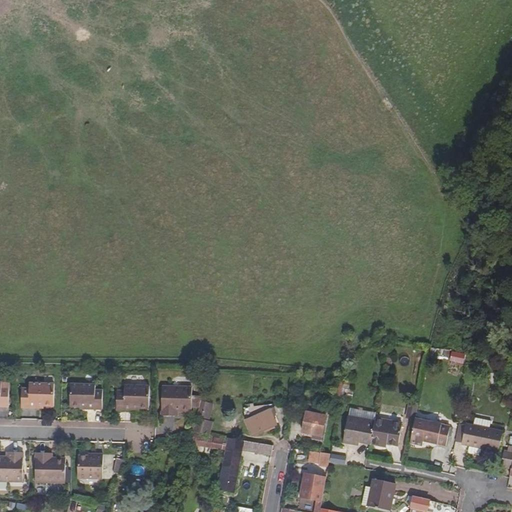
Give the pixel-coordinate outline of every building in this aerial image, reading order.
[(464,364),(465,353),(452,352),(451,362),(464,364)] [(340,400),(344,376),(341,379),(337,385),(331,396),(340,400)] [(0,409),(9,410),(9,390),(3,390),(3,385),(0,384),(0,409)] [(53,408),(53,385),(28,385),(28,391),(21,391),(21,410),(36,410),(36,406),(41,406),(41,408),(43,408),(53,408)] [(102,410),(102,392),(95,391),(95,386),(70,386),(69,408),(80,408),(81,408),(81,406),(87,407),(87,410),(102,410)] [(148,409),(148,386),(124,386),(124,392),(116,392),(116,411),(131,411),(131,407),(136,407),(136,408),(139,409),(148,409)] [(200,400),(200,396),(192,396),(192,386),(162,386),(162,416),(175,416),(175,409),(180,409),(184,412),(188,413),(192,409),(198,409),(200,400)] [(198,409),(196,418),(210,421),(215,403),(200,400),(198,409)] [(413,418),(416,402),(407,400),(404,417),(413,418)] [(278,425),(271,409),(246,419),(253,435),(278,425)] [(370,444),(374,419),(374,413),(348,409),(343,443),(358,446),(359,442),(370,444)] [(327,437),(331,417),(311,413),(308,433),(327,437)] [(211,434),(214,421),(210,421),(196,418),(194,431),(211,434)] [(498,453),(502,431),(488,428),(490,421),(474,418),(472,425),(465,424),(465,426),(461,444),(461,446),(498,453)] [(397,446),(401,423),(374,419),(370,444),(386,446),(386,444),(397,446)] [(445,446),(448,426),(413,420),(409,444),(421,446),(422,442),(430,443),(431,439),(437,441),(436,444),(445,446)] [(461,444),(465,426),(458,424),(455,443),(461,444)] [(223,449),(225,439),(215,438),(214,439),(194,435),(193,444),(223,449)] [(233,492),(242,450),(271,455),(273,445),(228,437),(218,489),(233,492)] [(509,466),(511,449),(511,446),(504,445),(503,449),(502,449),(500,464),(509,466)] [(330,455),(331,454),(312,452),(310,463),(329,466),(329,463),(330,455)] [(0,480),(23,481),(24,455),(11,454),(10,462),(4,461),(2,459),(0,458),(0,480)] [(66,484),(66,463),(66,462),(66,461),(65,460),(64,460),(59,460),(56,463),(49,463),(49,455),(37,455),(35,484),(66,484)] [(344,465),(345,458),(330,455),(329,463),(344,465)] [(103,481),(104,456),(95,456),(95,461),(89,461),(88,459),(78,458),(78,481),(103,481)] [(123,476),(126,462),(116,460),(114,475),(123,476)] [(321,492),(323,481),(315,479),(316,475),(306,473),(301,498),(319,502),(320,496),(323,497),(324,493),(321,492)] [(391,510),(396,484),(373,480),(372,488),(365,487),(362,505),(391,510)] [(428,511),(430,501),(413,497),(412,505),(410,511),(421,511),(422,509),(428,511)] [(398,511),(405,511),(409,510),(403,503),(396,509),(398,511)]
